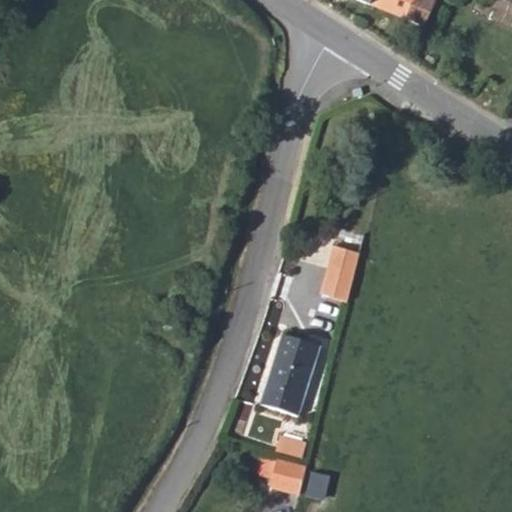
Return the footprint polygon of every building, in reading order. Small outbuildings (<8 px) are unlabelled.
[(356,0),(424,27),(435,0),(356,0)] [(323,293),(347,299),(354,271),(359,251),(335,245),(329,266),(323,293)] [(281,337),(260,404),(297,417),(318,348),(281,337)] [(285,441),(281,455),(297,459),(301,446),(285,441)] [(277,458),(260,452),(254,471),(272,477),(277,458)] [(270,487),(298,494),(304,467),(277,458),(272,477),(270,487)]
